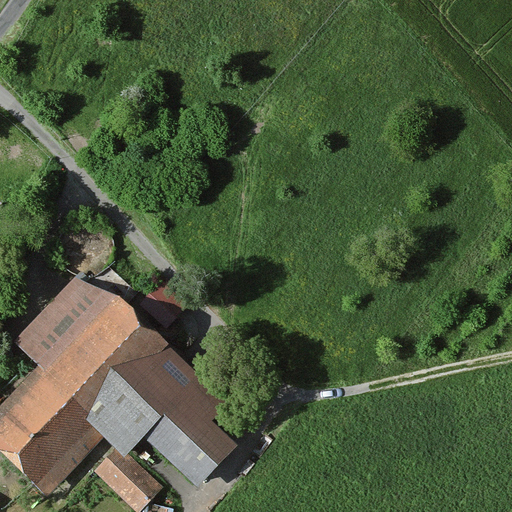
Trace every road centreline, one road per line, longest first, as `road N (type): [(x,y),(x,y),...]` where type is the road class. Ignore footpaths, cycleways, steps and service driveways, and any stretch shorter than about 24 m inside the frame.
road 1 (residential): [(0,97),(283,394),(197,511)]
road 2 (track): [(369,388),(511,359)]
